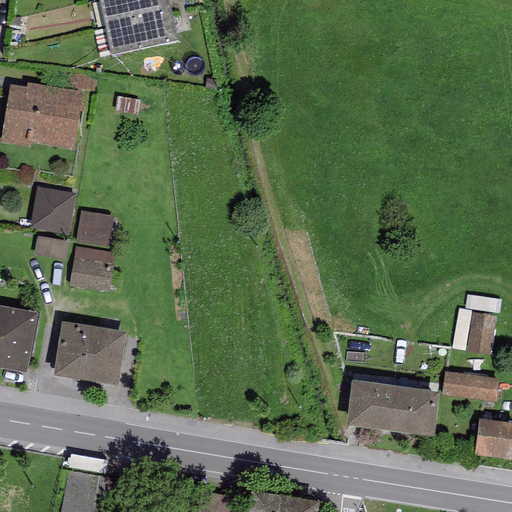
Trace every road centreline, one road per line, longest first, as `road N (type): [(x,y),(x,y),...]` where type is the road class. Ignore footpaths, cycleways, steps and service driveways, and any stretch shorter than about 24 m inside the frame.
road 1 (primary): [(344,477),(0,419)]
road 2 (primary): [(511,502),(344,477)]
